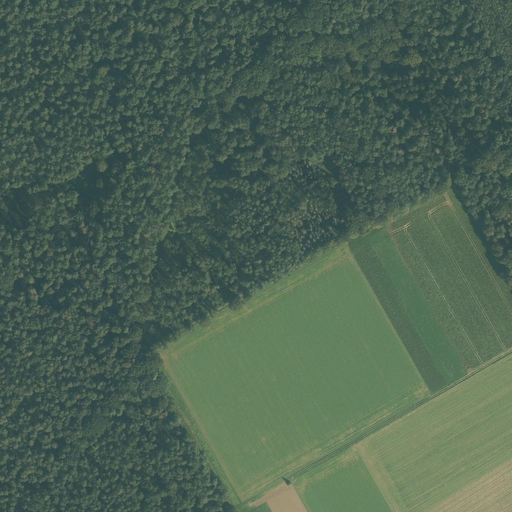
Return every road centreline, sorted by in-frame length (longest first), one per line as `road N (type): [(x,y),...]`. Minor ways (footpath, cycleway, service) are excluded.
road 1 (track): [(131,340),(197,114),(401,0)]
road 2 (track): [(139,355),(511,143)]
road 3 (track): [(18,511),(139,355),(106,315),(0,279)]
road 4 (track): [(511,351),(233,511)]
road 5 (track): [(233,511),(144,353)]
road 6 (track): [(197,114),(306,0)]
